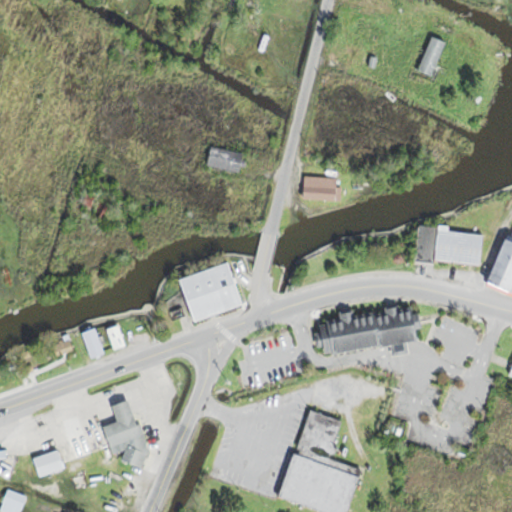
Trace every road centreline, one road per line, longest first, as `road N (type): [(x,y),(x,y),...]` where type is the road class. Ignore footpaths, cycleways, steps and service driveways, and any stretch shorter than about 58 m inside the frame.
road 1 (primary): [(0,410),(343,289),(414,286),(511,310)]
road 2 (residential): [(271,232),(329,0)]
road 3 (residential): [(147,511),(210,366),(211,334)]
